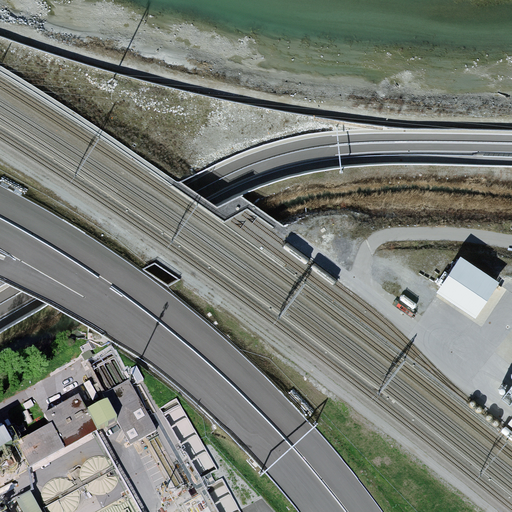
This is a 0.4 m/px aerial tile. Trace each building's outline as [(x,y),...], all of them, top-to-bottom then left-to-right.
[(494,286),(463,265),(443,295),(474,316),(494,286)] [(103,399),(131,447),(153,434),(125,387),(103,399)] [(18,448),(31,472),(117,423),(103,399),(18,448)] [(7,422),(0,425),(0,443),(14,438),(7,422)] [(44,511),(33,488),(17,496),(24,511),(44,511)]
